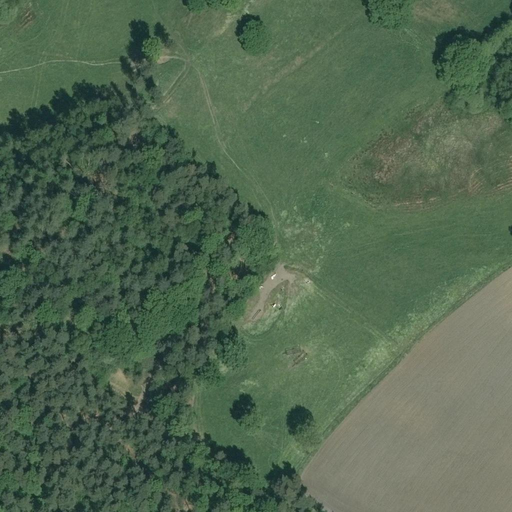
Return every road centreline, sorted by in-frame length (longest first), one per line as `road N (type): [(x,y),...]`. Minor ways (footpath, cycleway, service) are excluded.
road 1 (track): [(266,511),(125,425),(135,377),(244,220)]
road 2 (track): [(0,263),(138,129)]
